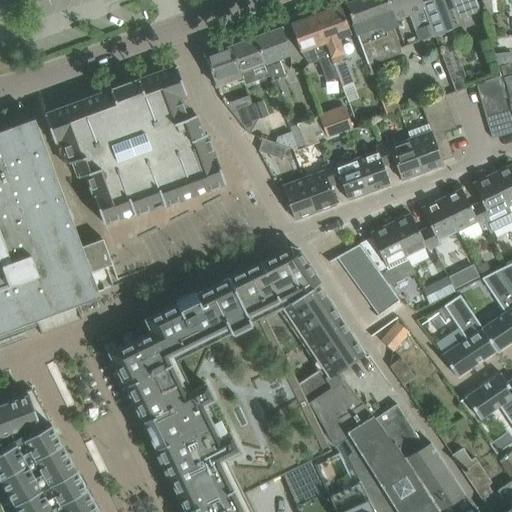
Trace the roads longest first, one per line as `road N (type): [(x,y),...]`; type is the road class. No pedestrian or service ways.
road 1 (unclassified): [(481,511),(292,234)]
road 2 (unclassified): [(292,234),(214,110),(185,29)]
road 3 (unclassified): [(485,157),(292,234)]
road 4 (residential): [(0,94),(185,29)]
